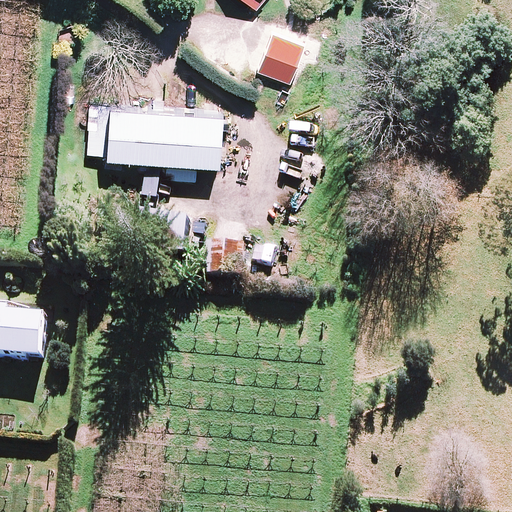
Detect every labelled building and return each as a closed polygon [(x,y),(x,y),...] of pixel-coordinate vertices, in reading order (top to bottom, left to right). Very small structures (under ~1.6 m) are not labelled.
[(327,29),(285,13),(258,85),(288,97),(308,43),(320,48),(327,29)] [(89,100),(86,150),(103,151),(102,167),(122,168),(123,152),(217,157),(220,107),(89,100)] [(190,220),(141,212),(136,242),(184,251),(190,220)] [(245,245),(210,242),(208,274),(243,277),(245,245)] [(46,312),(0,308),(0,355),(42,359),(46,312)]
